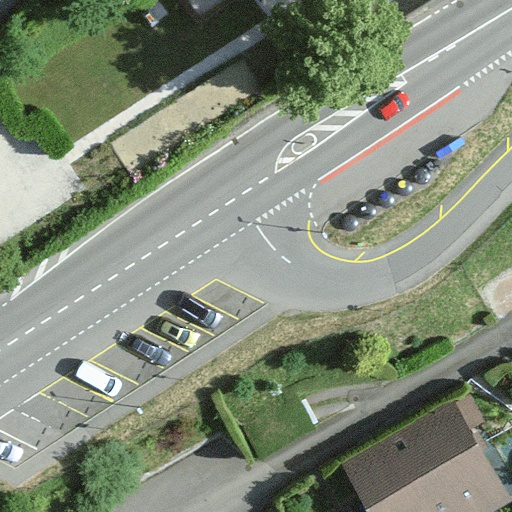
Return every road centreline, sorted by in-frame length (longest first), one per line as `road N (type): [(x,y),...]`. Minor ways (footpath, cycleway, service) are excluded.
road 1 (residential): [(511,180),(390,279),(311,295),(236,200)]
road 2 (primary): [(511,11),(236,200)]
road 3 (primary): [(236,200),(0,352)]
